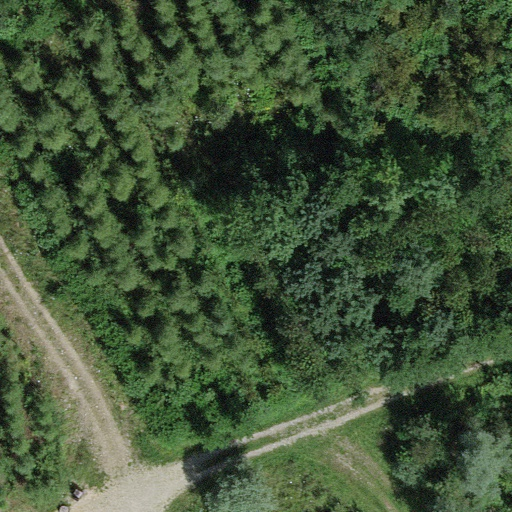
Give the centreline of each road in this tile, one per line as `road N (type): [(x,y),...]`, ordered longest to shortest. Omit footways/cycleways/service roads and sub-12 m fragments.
road 1 (track): [(76,511),(511,346)]
road 2 (track): [(0,250),(150,481),(148,511)]
